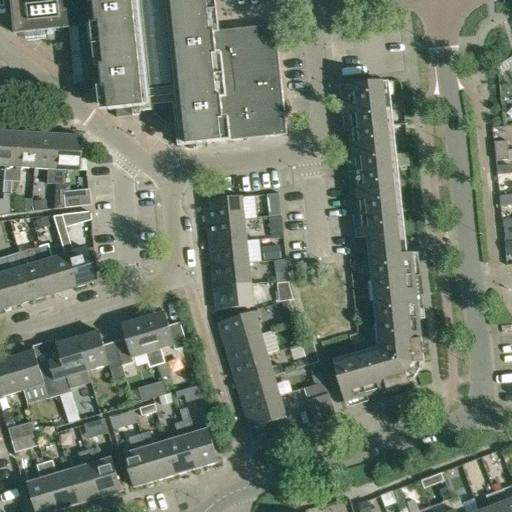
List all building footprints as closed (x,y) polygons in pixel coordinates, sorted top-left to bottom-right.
[(175,124),(178,146),(287,135),(283,94),(276,25),(211,32),(207,0),(10,0),(14,33),(78,27),(85,91),(106,89),(109,110),(118,109),(119,118),(138,116),(141,114),(142,111),(141,107),(150,106),(152,106),(153,112),(161,118),(169,125),(175,124)] [(345,86),(362,238),(372,237),(385,352),(335,366),(345,403),(387,391),(426,380),(422,339),(413,253),(402,255),(384,82),(345,86)] [(14,132),(0,131),(0,166),(4,167),(2,193),(10,194),(10,192),(14,132)] [(20,168),(33,169),(36,134),(14,132),(10,192),(14,192),(19,182),(20,168)] [(57,135),(36,134),(33,169),(47,169),(46,184),(54,184),(57,135)] [(79,136),(57,135),(54,184),(62,185),(63,170),(77,171),(79,136)] [(495,143),(496,153),(509,151),(508,142),(495,143)] [(496,153),(497,162),(510,161),(509,151),(496,153)] [(511,167),(511,164),(497,166),(498,174),(511,172),(511,167)] [(511,184),(499,186),(501,199),(511,197),(511,184)] [(89,206),(87,191),(64,194),(65,208),(89,206)] [(205,201),(207,224),(245,220),(243,197),(205,201)] [(511,197),(501,199),(502,208),(511,206),(511,197)] [(32,199),(18,199),(17,210),(31,211),(32,199)] [(46,200),(33,201),(34,211),(47,210),(46,200)] [(271,205),(273,216),(281,215),(280,204),(271,205)] [(79,213),(82,223),(90,221),(90,212),(79,213)] [(72,252),(68,238),(61,216),(52,217),(60,241),(74,288),(95,282),(85,248),(72,252)] [(47,217),(34,221),(37,230),(50,226),(47,217)] [(270,228),(283,227),(282,217),(269,218),(270,228)] [(245,220),(207,224),(209,245),(247,241),(245,220)] [(74,288),(60,241),(59,241),(64,255),(51,258),(47,244),(39,247),(53,294),(74,288)] [(209,245),(212,267),(250,263),(247,241),(209,245)] [(32,300),(53,294),(39,247),(31,249),(35,263),(22,267),(32,300)] [(265,261),(281,260),(280,247),(263,249),(265,261)] [(0,267),(12,307),(32,300),(22,267),(10,271),(6,257),(0,258),(0,267)] [(212,267),(214,288),(252,284),(250,263),(212,267)] [(0,310),(12,307),(0,267),(0,310)] [(252,284),(214,288),(216,311),(254,307),(252,284)] [(165,312),(144,319),(158,366),(159,365),(166,363),(162,350),(174,346),(176,351),(188,347),(181,323),(169,327),(165,312)] [(218,324),(225,345),(262,334),(255,313),(218,324)] [(286,316),(289,326),(300,323),(297,313),(286,316)] [(158,366),(144,319),(122,325),(127,339),(115,343),(123,367),(135,363),(133,358),(146,354),(150,368),(158,366)] [(88,372),(109,365),(114,382),(126,378),(123,367),(115,343),(104,346),(100,332),(78,338),(88,372)] [(268,355),(262,334),(225,345),(231,366),(268,355)] [(61,359),(50,362),(60,396),(72,392),(71,389),(92,383),(88,372),(78,338),(57,344),(61,359)] [(319,362),(315,346),(313,341),(302,345),(308,365),(319,362)] [(39,365),(34,351),(13,358),(23,391),(44,385),(48,399),(60,396),(50,362),(39,365)] [(237,387),(274,376),(284,373),(282,365),(272,368),(268,355),(231,366),(237,387)] [(23,391),(13,358),(0,361),(0,390),(2,398),(23,391)] [(166,363),(159,365),(163,378),(172,375),(168,363),(166,363)] [(237,387),(243,407),(280,396),(274,376),(237,387)] [(154,385),(157,397),(166,395),(162,382),(154,385)] [(316,426),(337,419),(329,395),(308,401),(316,426)] [(287,418),(280,396),(243,407),(250,429),(287,418)] [(152,405),(140,409),(142,416),(154,412),(152,405)] [(208,430),(195,434),(186,405),(178,407),(183,422),(197,470),(219,463),(208,430)] [(134,412),(122,415),(126,427),(137,424),(134,412)] [(8,430),(12,441),(36,434),(33,422),(8,430)] [(166,442),(177,476),(197,470),(183,422),(175,425),(179,438),(168,442),(166,442)] [(156,482),(177,476),(166,442),(154,446),(150,432),(142,434),(156,482)] [(12,441),(15,453),(40,446),(36,434),(12,441)] [(156,482),(142,434),(133,437),(138,451),(124,455),(135,488),(156,482)] [(86,451),(101,498),(122,492),(112,458),(98,462),(94,449),(86,451)] [(101,498),(86,451),(78,453),(83,467),(70,471),(80,505),(101,498)] [(80,505),(70,471),(57,475),(53,461),(45,463),(59,511),(80,505)] [(55,511),(59,511),(45,463),(44,464),(39,465),(37,466),(41,479),(28,484),(36,511),(55,511)] [(456,511),(455,508),(452,499),(447,487),(439,490),(444,502),(432,507),(433,511),(456,511)] [(511,511),(511,499),(508,501),(504,490),(495,493),(502,511),(511,511)] [(491,508),(480,511),(502,511),(495,493),(486,496),(491,508)] [(479,511),(476,501),(463,506),(459,496),(452,499),(455,508),(456,511),(479,511)] [(371,511),(367,502),(359,505),(360,511),(371,511)] [(408,506),(410,511),(419,511),(416,503),(408,506)]
